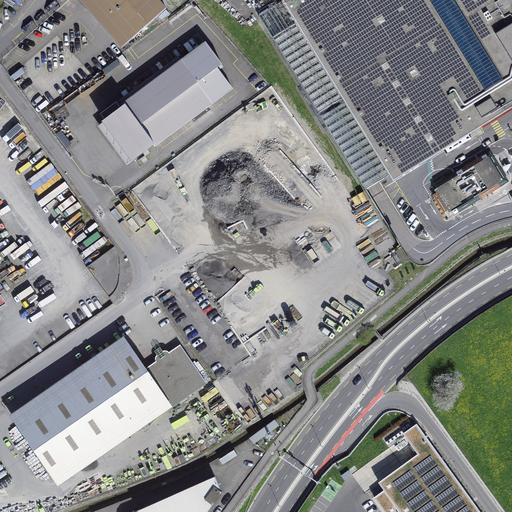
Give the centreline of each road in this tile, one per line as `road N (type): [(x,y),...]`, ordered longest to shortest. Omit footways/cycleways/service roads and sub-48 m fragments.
road 1 (secondary): [(511,258),(410,328),(345,398),(263,511)]
road 2 (secondary): [(358,410),(423,337),(511,277)]
road 3 (unclassified): [(358,410),(385,400),(414,406),(493,511)]
road 4 (unknown): [(183,26),(42,133)]
road 5 (unknown): [(456,141),(368,0)]
road 6 (secondary): [(284,511),(358,410)]
